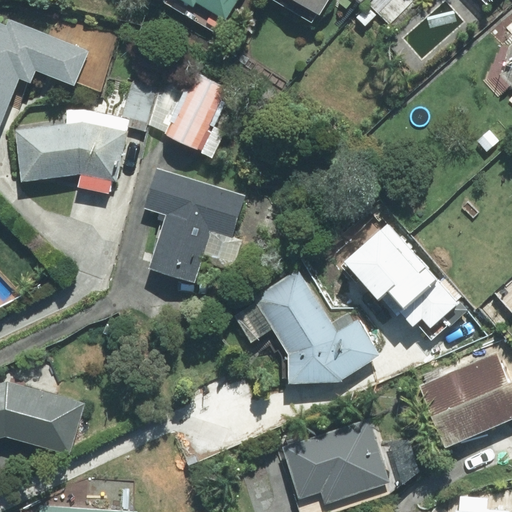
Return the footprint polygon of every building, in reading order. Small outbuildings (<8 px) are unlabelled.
[(166,0),(169,1),(165,8),(215,37),(236,0),(166,0)] [(276,0),(311,22),(325,0),(276,0)] [(511,20),(499,32),(511,46),(511,20)] [(85,50),(0,21),(0,123),(15,85),(27,89),(31,78),(69,92),(85,50)] [(195,59),(166,140),(203,153),(233,72),(195,59)] [(13,132),(16,186),(76,179),(75,194),(110,195),(126,122),(63,113),(62,128),(13,132)] [(237,194),(151,175),(141,213),(157,217),(144,274),(191,285),(205,228),(228,233),(237,194)] [(296,271),(230,314),(248,346),(267,335),(279,357),(282,392),(338,386),(378,359),(353,304),(326,320),(296,271)] [(511,279),(491,298),(511,321),(511,279)] [(511,387),(496,352),(411,390),(440,453),(511,419),(511,387)] [(0,383),(0,440),(67,455),(80,405),(0,383)] [(278,449),(295,504),(316,497),(319,508),(389,486),(368,421),(278,449)]
